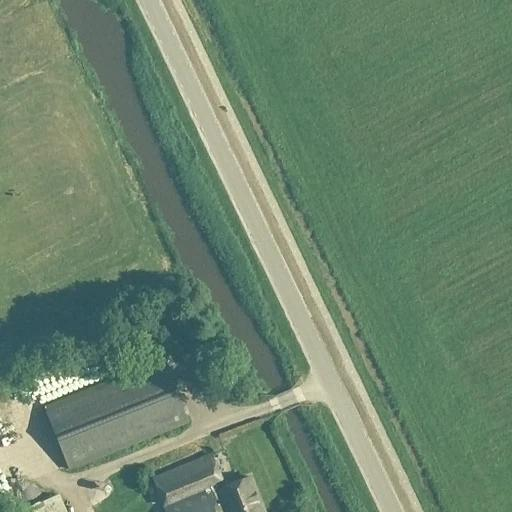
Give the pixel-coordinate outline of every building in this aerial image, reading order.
[(219,366),(218,356),(209,357),(210,367),(219,366)] [(43,409),(68,471),(187,424),(162,362),(43,409)] [(261,511),(248,478),(223,488),(211,456),(152,480),(163,509),(162,509),(162,511),(261,511)] [(61,496),(30,507),(31,511),(64,511),(63,508),(65,507),(61,496)] [(105,506),(105,511),(147,511),(146,501),(105,506)]
